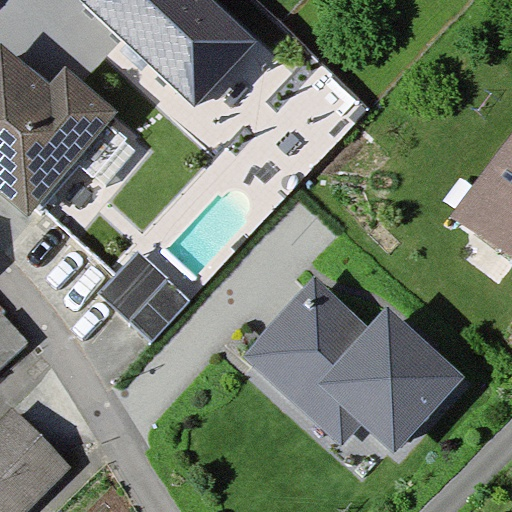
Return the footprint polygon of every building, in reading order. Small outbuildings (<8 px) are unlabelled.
[(196,0),(85,0),(78,8),(193,114),(252,51),(196,0)] [(54,95),(2,52),(0,53),(0,204),(26,226),(40,209),(113,122),(77,92),(65,82),(54,95)] [(511,135),(450,225),(511,266),(511,135)] [(118,279),(101,297),(153,344),(189,304),(138,258),(118,279)] [(315,287),(248,362),(342,446),(360,426),(397,459),(462,388),(390,323),(374,341),(315,287)] [(0,309),(0,385),(38,348),(14,324),(0,309)] [(10,409),(0,419),(0,511),(28,511),(71,470),(10,409)]
